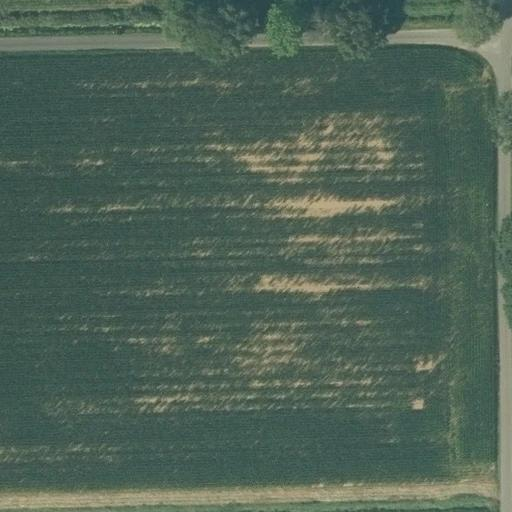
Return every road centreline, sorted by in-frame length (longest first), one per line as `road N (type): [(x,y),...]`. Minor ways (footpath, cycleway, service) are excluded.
road 1 (unclassified): [(506,34),(0,50)]
road 2 (unclassified): [(506,34),(506,511)]
